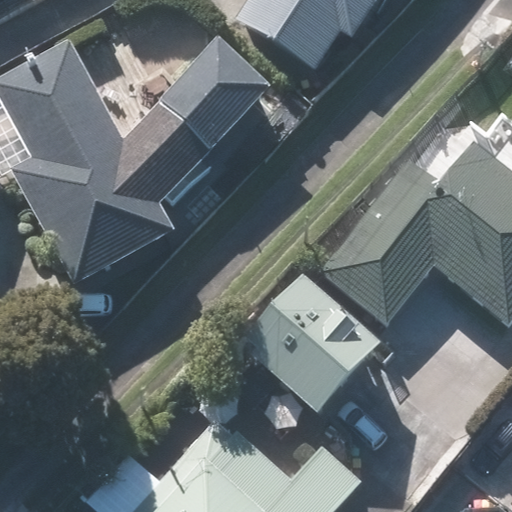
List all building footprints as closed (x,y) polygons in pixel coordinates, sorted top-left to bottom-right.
[(198,0),(190,13),(303,87),(330,46),(345,55),(380,0),(198,0)] [(0,84),(0,191),(5,189),(53,280),(35,292),(46,313),(62,342),(119,310),(102,283),(169,246),(155,219),(261,107),(210,55),(116,148),(62,51),(0,84)] [(511,333),(511,135),(489,117),(475,136),(449,115),(403,173),(313,286),(378,338),(428,275),(508,338),(511,333)] [(305,302),(250,367),(315,421),(370,357),(305,302)] [(268,476),(214,428),(137,511),(342,511),(360,493),(301,440),(268,476)]
